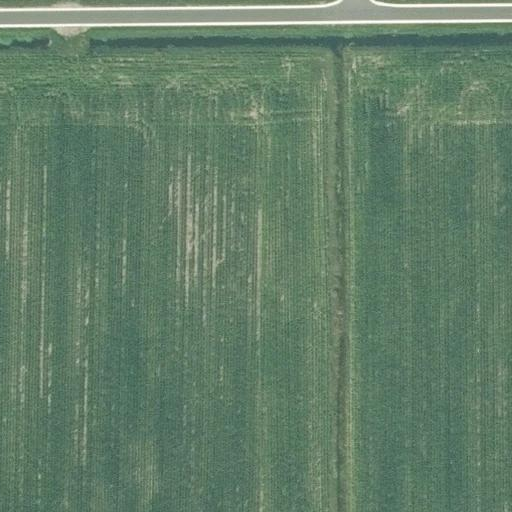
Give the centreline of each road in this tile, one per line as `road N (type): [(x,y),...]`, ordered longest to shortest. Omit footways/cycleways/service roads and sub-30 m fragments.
road 1 (unclassified): [(355,12),(0,18)]
road 2 (unclassified): [(511,11),(355,12)]
